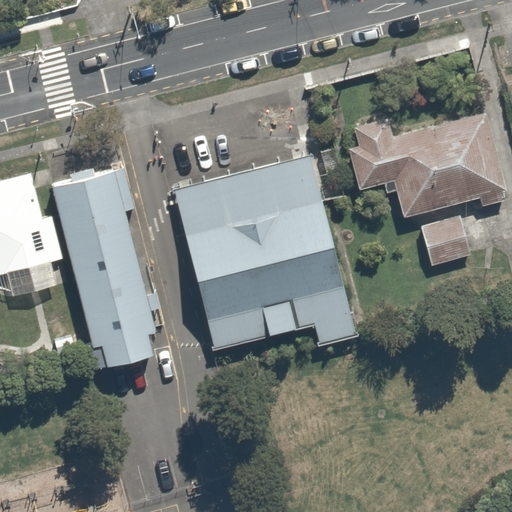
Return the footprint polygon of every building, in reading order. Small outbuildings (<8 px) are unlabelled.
[(395,111),(345,124),(361,189),(396,180),(405,217),(508,191),(484,99),(397,121),(395,111)] [(314,150),(174,184),(213,345),(353,311),(314,150)] [(123,347),(77,162),(16,177),(61,362),(123,347)] [(0,266),(16,263),(0,195),(0,266)] [(459,206),(418,217),(431,263),(472,251),(459,206)]
